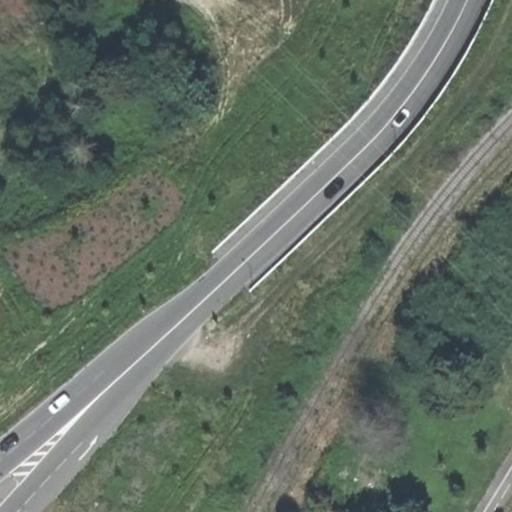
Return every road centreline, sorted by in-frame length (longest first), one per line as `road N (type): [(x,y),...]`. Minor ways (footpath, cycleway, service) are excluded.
road 1 (primary): [(461,0),(386,118),(138,354)]
road 2 (primary): [(19,511),(138,354)]
road 3 (primary): [(138,354),(0,461)]
